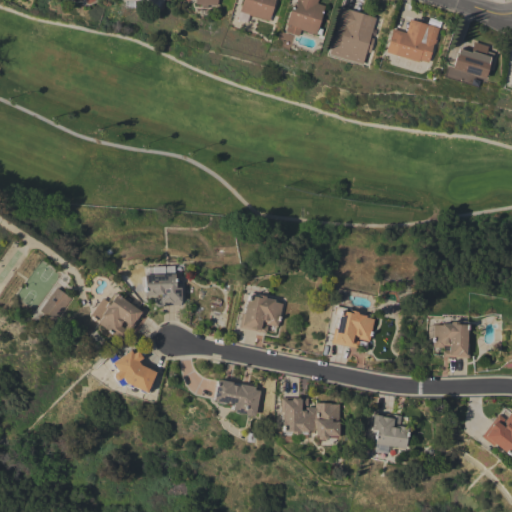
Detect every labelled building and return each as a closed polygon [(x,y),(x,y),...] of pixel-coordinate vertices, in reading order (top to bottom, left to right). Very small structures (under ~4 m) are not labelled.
[(216,0),(216,5),(206,4),(206,8),(200,7),(200,4),(193,3),(193,0),(216,0)] [(273,0),(267,21),(246,14),(238,11),(240,0),(273,0)] [(315,34),(299,29),(296,36),(283,31),(285,25),(284,24),(290,5),(294,6),(295,1),(295,0),(316,0),(316,3),(324,5),(317,27),(321,29),(319,34),(315,33),(315,34)] [(326,53),(332,35),(334,35),(337,24),(335,23),(340,6),(375,17),(368,37),(372,38),(368,52),(364,51),(360,63),(326,53)] [(409,19),(438,28),(434,39),(435,39),(434,43),(433,43),(433,44),(432,44),(427,62),(418,59),(417,62),(390,53),(391,52),(390,51),(391,47),(393,47),(398,30),(405,32),(409,33),(413,22),(408,21),(409,19)] [(472,42),(487,46),(485,51),(489,52),(487,58),(484,57),(478,76),(453,69),(458,51),(469,54),(472,42)] [(173,273),(174,287),(179,287),(180,302),(180,304),(163,305),(163,306),(153,306),(153,297),(159,296),(159,293),(155,294),(156,295),(143,296),(143,291),(143,275),(173,273)] [(53,321),(38,310),(55,287),(69,298),(53,321)] [(121,340),(96,323),(101,316),(99,315),(104,308),(103,308),(103,306),(107,301),(106,300),(111,293),(113,292),(129,303),(130,301),(143,310),(128,332),(127,331),(121,340)] [(265,333),(237,327),(240,313),(243,313),(245,299),(246,300),(248,293),(249,292),(264,296),(265,298),(274,300),(273,302),(281,303),(277,326),(265,324),(265,321),(261,320),(260,324),(266,326),(265,333)] [(329,342),(329,340),(330,340),(332,328),(335,329),(338,316),(331,314),(332,305),(333,306),(334,304),(345,306),(344,308),(349,309),(349,310),(355,311),(357,313),(356,314),(365,315),(364,317),(372,319),(368,341),(357,338),(357,336),(352,335),(351,340),(357,341),(356,348),(329,342)] [(431,347),(431,324),(439,325),(439,323),(447,323),(450,321),(455,321),(465,321),(466,322),(465,343),(468,343),(468,345),(467,345),(467,355),(468,355),(468,357),(458,357),(440,356),(440,350),(447,350),(447,345),(442,345),(442,347),(431,347)] [(139,365),(154,372),(145,392),(142,391),(141,393),(137,391),(138,389),(132,386),(131,388),(123,384),(122,383),(118,385),(112,377),(112,373),(116,371),(113,367),(112,368),(110,365),(111,364),(110,363),(129,349),(132,353),(136,350),(141,358),(137,361),(139,365)] [(212,400),(216,379),(231,382),(230,384),(238,386),(239,383),(254,386),(253,389),(259,390),(253,415),(251,415),(250,415),(247,416),(246,415),(244,413),(241,413),(240,413),(236,413),(234,413),(232,411),(231,411),(232,404),(225,403),(224,404),(223,404),(221,404),(216,403),(214,402),(213,401),(213,400),(212,400)] [(313,402),(329,403),(329,404),(337,404),(337,436),(336,436),(336,437),(327,437),(324,440),(318,440),(316,437),(314,437),(314,435),(314,430),(307,430),(307,431),(299,431),(299,432),(297,433),(282,433),(280,432),(281,411),(278,411),(279,397),(306,398),(306,405),(300,405),(299,409),(304,409),(304,406),(313,407),(313,402)] [(510,411),(511,412),(511,454),(511,456),(508,454),(508,455),(493,443),(491,445),(487,450),(477,442),(481,437),(480,436),(497,414),(503,419),(499,424),(502,426),(505,422),(503,421),(510,411)] [(403,448),(373,443),(375,429),(369,429),(371,414),(372,414),(372,412),(390,414),(399,415),(398,423),(391,422),(391,427),(394,427),(395,425),(407,427),(406,432),(405,432),(403,448)]
